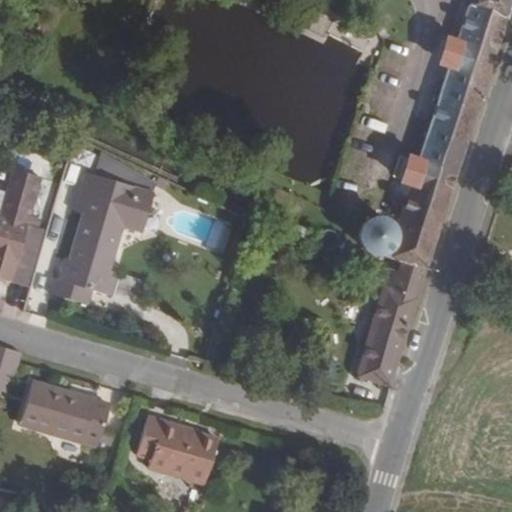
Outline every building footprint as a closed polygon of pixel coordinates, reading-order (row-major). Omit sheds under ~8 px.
[(500,20),(506,0),(465,0),(463,8),(500,20)] [(423,270),(500,20),(463,8),(452,44),(441,40),(434,64),(445,68),(414,163),(403,161),(396,183),(407,186),(396,225),(388,227),(384,223),(377,220),(370,220),(365,221),(359,226),(355,233),(355,242),(359,248),(364,254),(423,270)] [(95,176),(126,182),(130,164),(99,158),(95,176)] [(29,218),(39,180),(11,172),(5,193),(0,191),(0,218),(28,226),(29,218)] [(84,173),(73,213),(80,214),(121,225),(141,231),(152,192),(84,173)] [(507,218),(510,206),(503,204),(500,217),(507,218)] [(110,272),(121,225),(80,214),(69,260),(67,270),(60,269),(57,280),(52,280),(49,294),(89,305),(93,291),(103,293),(110,272)] [(0,229),(25,236),(28,226),(0,218),(0,229)] [(0,279),(28,287),(44,231),(38,229),(40,221),(29,218),(28,226),(25,236),(0,229),(0,279)] [(67,270),(69,260),(62,258),(60,269),(67,270)] [(111,294),(116,274),(110,272),(103,293),(111,294)] [(389,389),(414,300),(380,288),(353,378),(389,389)] [(0,345),(0,391),(9,394),(21,352),(0,345)] [(96,452),(105,410),(26,390),(17,431),(96,452)] [(201,492),(214,447),(194,440),(192,444),(159,434),(162,429),(144,423),(133,463),(148,467),(145,475),(201,492)] [(309,509),(313,493),(279,483),(273,499),(309,509)] [(317,511),(320,511),(325,497),(313,493),(309,509),(317,511)] [(351,511),(353,506),(338,501),(334,511),(351,511)]
